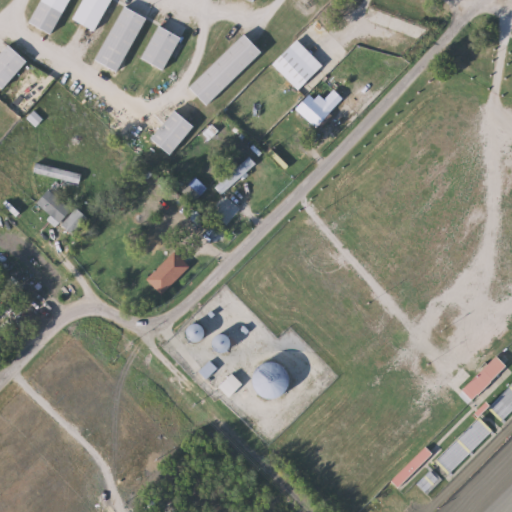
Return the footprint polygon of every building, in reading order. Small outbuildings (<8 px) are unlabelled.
[(71,0),(56,35),(32,25),(42,0),(71,0)] [(113,0),(98,33),(74,21),(83,0),(113,0)] [(121,72),(99,61),(124,7),(147,17),(121,72)] [(181,36),(168,71),(144,62),(158,26),(181,36)] [(209,106),(191,88),(246,34),(264,52),(209,106)] [(299,92),(272,65),(297,40),(324,66),(299,92)] [(29,61),(5,90),(0,86),(0,55),(9,45),(29,61)] [(318,129),(296,109),(312,93),(322,102),(334,90),(345,101),(318,129)] [(196,128),(172,155),(153,138),(177,111),(196,128)] [(74,235),(36,204),(50,188),(87,220),(74,235)] [(163,295),(147,280),(176,251),(191,267),(163,295)] [(205,324),(207,340),(192,342),(190,326),(205,324)] [(214,349),(220,333),(234,338),(229,354),(214,349)] [(262,399),(262,364),(288,364),(288,399),(262,399)] [(231,399),(219,389),(232,373),(244,384),(231,399)] [(393,480),(426,446),(434,454),(400,488),(393,480)]
